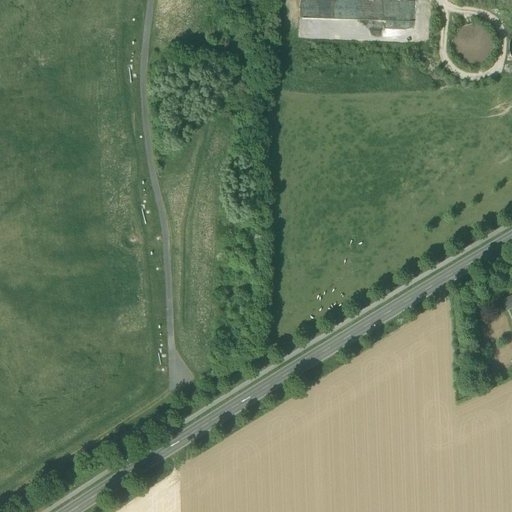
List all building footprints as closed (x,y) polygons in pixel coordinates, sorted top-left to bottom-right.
[(300,0),(301,37),(326,36),(326,27),(319,28),(319,21),(321,21),(321,17),(314,17),(314,12),(315,12),(315,0),(300,0)] [(385,21),(386,1),(372,0),(322,0),(322,11),(326,11),(325,20),(349,21),(349,28),(354,28),(354,39),(358,39),(359,20),(385,21)] [(413,36),(414,23),(389,22),(388,27),(382,27),(382,29),(399,30),(399,37),(407,37),(407,36),(413,36)] [(464,65),(472,67),(480,66),(487,61),(492,54),(494,46),(493,38),(488,31),(481,27),(473,25),(465,26),(458,30),(453,37),(452,45),(453,53),(457,60),(464,65)] [(511,309),(511,295),(501,300),(506,312),(511,309)]
